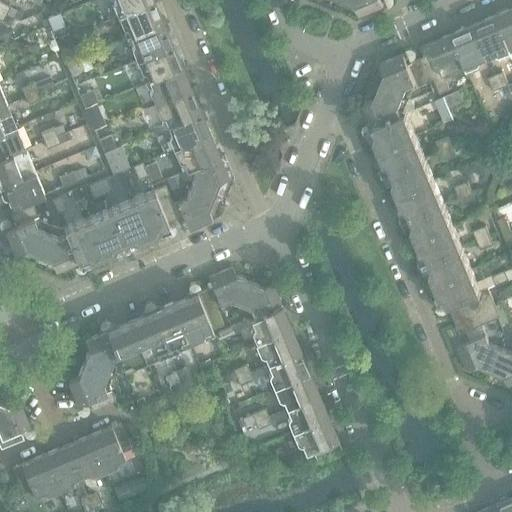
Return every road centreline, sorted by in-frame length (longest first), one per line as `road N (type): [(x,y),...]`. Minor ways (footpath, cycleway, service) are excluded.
road 1 (residential): [(470,424),(330,93)]
road 2 (residential): [(402,511),(274,225)]
road 3 (residential): [(18,330),(274,225)]
road 4 (residential): [(274,225),(179,0)]
road 5 (residential): [(274,225),(330,93)]
road 6 (residential): [(345,56),(470,0)]
